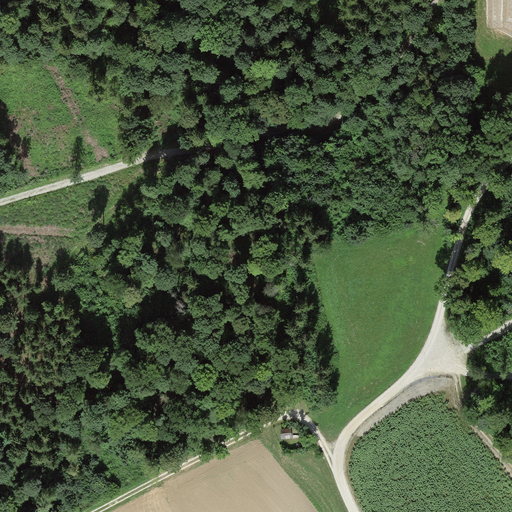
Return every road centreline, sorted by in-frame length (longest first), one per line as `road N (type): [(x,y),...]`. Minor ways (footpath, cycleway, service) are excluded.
road 1 (track): [(436,0),(386,72),(324,121),(0,204)]
road 2 (track): [(511,158),(481,185),(466,219),(428,365),(353,423),(339,445),(334,465),(351,511)]
road 3 (track): [(0,361),(36,292),(89,237),(232,279)]
road 4 (track): [(334,465),(307,426),(276,421),(97,511)]
road 5 (track): [(0,234),(89,237),(162,160)]
